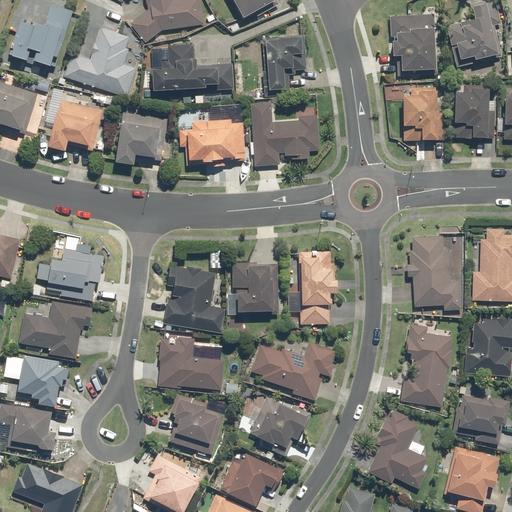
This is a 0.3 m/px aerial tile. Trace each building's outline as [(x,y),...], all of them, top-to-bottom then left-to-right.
[(148,0),(149,9),(130,24),(146,43),(163,29),(203,27),(200,0),(148,0)] [(229,0),(240,20),(273,2),(271,0),(229,0)] [(449,26),(451,35),(447,36),(455,68),(458,68),(498,58),(490,26),(500,24),(495,0),(470,6),(473,20),(449,26)] [(25,24),(18,22),(7,58),(46,69),(50,54),(56,55),(69,11),(49,5),(43,25),(26,20),(25,24)] [(433,70),(433,15),(389,16),(389,56),(395,56),(395,76),(419,76),(419,70),(433,70)] [(128,37),(98,29),(94,42),(92,41),(86,59),(70,54),(63,77),(129,97),(137,69),(124,65),(129,49),(125,48),(128,37)] [(303,35),(261,37),(263,95),(285,94),(284,74),(315,73),(314,56),(304,57),(303,35)] [(192,48),(151,48),(151,93),(203,92),(203,86),(235,86),(235,63),(199,64),(199,68),(193,68),(192,48)] [(0,125),(17,131),(23,113),(32,116),(39,95),(0,82),(0,125)] [(459,93),(452,93),(452,123),(454,123),(454,139),(486,139),(486,115),(494,115),(494,101),(485,101),(485,85),(459,85),(459,93)] [(435,141),(435,88),(410,87),(410,95),(400,95),(400,141),(435,141)] [(511,93),(504,93),(502,140),(511,140),(511,93)] [(104,112),(60,100),(57,112),(54,112),(44,148),(64,153),(66,146),(90,152),(97,126),(100,127),(104,112)] [(270,102),(248,104),(254,168),(278,166),(277,160),(309,158),(309,153),(320,152),(317,115),(299,117),(299,120),(272,123),(270,102)] [(134,114),(117,113),(114,164),(133,165),(134,156),(155,157),(156,144),(165,144),(166,117),(152,116),(152,110),(134,109),(134,114)] [(230,121),(192,119),(192,130),(178,129),(178,146),(184,146),(184,165),(211,166),(212,159),(241,160),(242,125),(230,125),(230,121)] [(478,271),(472,270),(471,299),(511,300),(511,236),(502,236),(502,229),(484,229),(484,239),(478,239),(478,271)] [(0,277),(10,280),(20,240),(0,234),(0,277)] [(412,235),(412,249),(405,249),(406,277),(413,277),(413,305),(442,304),(442,311),(459,310),(459,282),(449,282),(449,248),(443,248),(442,235),(412,235)] [(91,246),(76,244),(75,250),(62,248),(60,261),(46,259),(45,264),(39,263),(37,280),(44,281),(43,288),(60,291),(59,295),(92,300),(94,286),(100,286),(105,255),(90,253),(91,246)] [(311,251),(311,253),(298,253),(296,293),(287,293),(287,313),(299,313),(299,324),(330,325),(331,294),(335,294),(336,264),(330,264),(330,254),(330,252),(311,251)] [(276,265),(231,263),(230,295),(228,295),(227,316),(274,317),(276,265)] [(210,307),(215,274),(199,272),(200,267),(182,265),(182,269),(169,267),(167,284),(173,285),(171,298),(165,297),(161,326),(221,334),(224,309),(210,307)] [(91,308),(49,302),(47,316),(23,313),(18,343),(48,348),(47,355),(76,360),(80,332),(87,333),(91,308)] [(465,345),(463,372),(509,376),(511,338),(511,317),(480,315),(480,323),(471,322),(469,345),(465,345)] [(414,377),(402,376),(399,402),(443,406),(446,367),(450,367),(452,336),(426,334),(427,325),(407,324),(404,359),(415,360),(414,377)] [(177,340),(161,339),(159,386),(221,389),(222,358),(193,356),(193,339),(177,338),(177,340)] [(337,352),(309,343),(305,356),(280,348),(279,351),(259,345),(249,376),(291,390),(290,392),(315,401),(323,377),(328,379),(337,352)] [(23,357),(22,357),(21,359),(6,356),(2,377),(18,379),(15,392),(16,392),(15,398),(36,402),(35,405),(53,408),(57,387),(59,387),(60,380),(65,381),(67,369),(56,368),(57,365),(58,365),(59,361),(23,355),(23,357)] [(173,423),(167,442),(210,455),(223,415),(205,409),(207,404),(176,394),(170,413),(172,414),(171,417),(173,417),(171,423),(173,423)] [(504,424),(508,401),(487,397),(487,399),(461,394),(458,406),(456,406),(451,432),(474,436),(473,439),(497,444),(501,424),(504,424)] [(290,409),(266,397),(248,433),(254,435),(253,437),(262,441),(260,445),(284,457),(293,439),(295,440),(301,428),(303,429),(310,414),(292,405),(290,409)] [(0,423),(10,425),(6,447),(40,453),(41,450),(45,451),(46,450),(51,451),(52,441),(48,440),(49,434),(46,433),(49,412),(0,404),(0,423)] [(406,448),(417,424),(405,418),(406,416),(390,408),(385,417),(384,417),(379,427),(374,436),(376,437),(373,443),(379,445),(366,472),(389,483),(393,476),(417,488),(425,472),(421,470),(427,458),(406,448)] [(490,487),(497,457),(454,446),(442,493),(457,497),(455,508),(470,511),(479,511),(487,486),(490,487)] [(232,461),(219,489),(222,491),(221,492),(252,507),(263,486),(268,488),(277,470),(243,454),(242,456),(235,452),(231,461),(232,461)] [(142,499),(167,511),(182,511),(200,478),(157,455),(148,471),(155,474),(142,499)] [(71,511),(82,485),(63,478),(64,477),(42,469),(26,463),(21,478),(17,477),(11,492),(43,504),(40,511),(71,511)] [(411,511),(412,509),(391,503),(388,511),(377,511),(369,510),(373,494),(348,487),(345,500),(342,499),(338,511),(411,511)] [(254,511),(215,495),(207,511),(254,511)]
